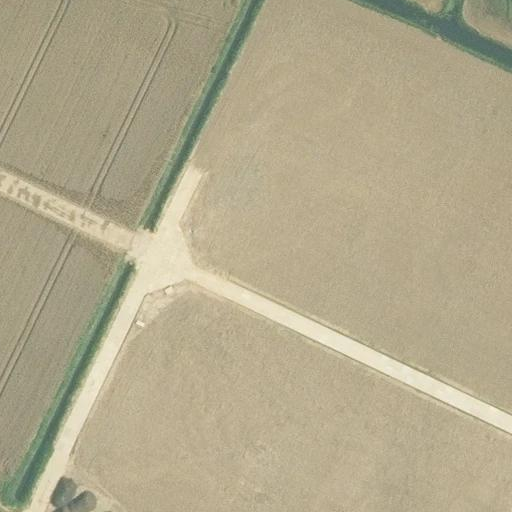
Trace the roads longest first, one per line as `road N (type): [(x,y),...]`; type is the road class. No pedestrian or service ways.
road 1 (track): [(511,421),(0,182)]
road 2 (track): [(35,511),(191,171)]
